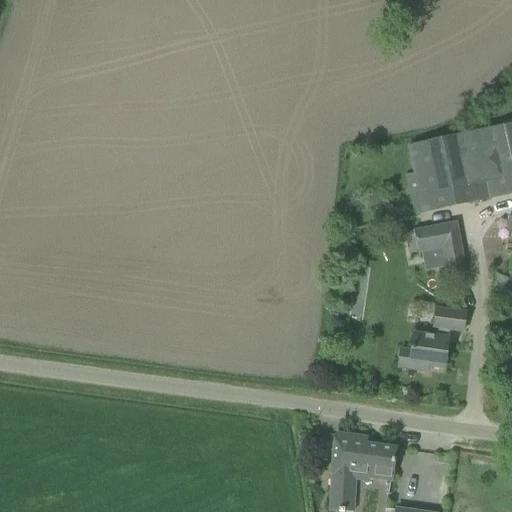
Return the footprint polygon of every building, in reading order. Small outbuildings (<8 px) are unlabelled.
[(511,122),(407,147),(415,181),(406,183),(413,213),(421,211),(421,214),(511,193),(511,122)] [(456,222),(412,230),(412,231),(405,232),(409,253),(416,252),(416,254),(441,250),(446,274),(465,271),(456,222)] [(363,253),(346,244),(339,259),(356,267),(363,253)] [(414,334),(411,350),(400,349),(398,368),(428,373),(429,366),(443,368),(448,331),(461,332),(463,314),(434,310),(431,336),(414,334)] [(351,492),(351,489),(388,493),(390,480),(391,480),(395,449),(365,445),(366,439),(336,435),(331,471),(330,491),(351,492)]
